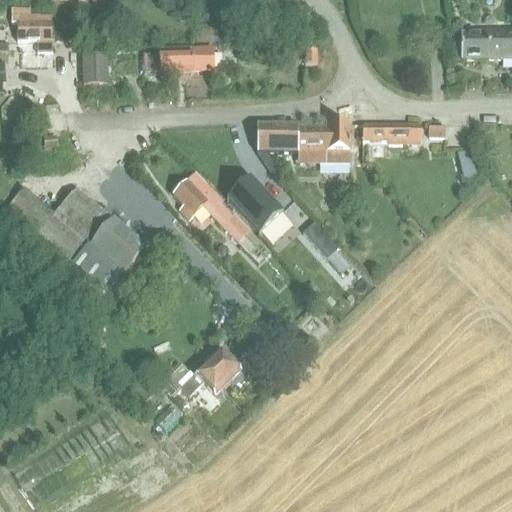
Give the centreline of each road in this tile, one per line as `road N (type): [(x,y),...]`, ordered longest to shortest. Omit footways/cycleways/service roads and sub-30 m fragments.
road 1 (residential): [(293,360),(122,192),(106,159),(110,122)]
road 2 (residential): [(110,122),(358,103)]
road 3 (residential): [(511,111),(432,113),(358,103)]
